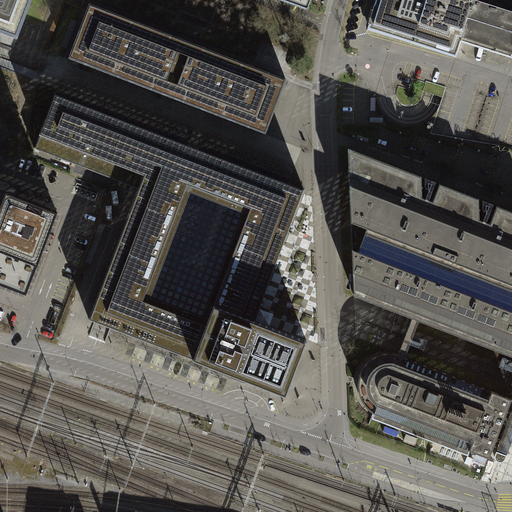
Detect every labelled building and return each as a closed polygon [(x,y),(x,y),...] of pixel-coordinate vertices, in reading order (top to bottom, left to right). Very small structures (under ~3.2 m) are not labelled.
[(0,0),(0,33),(15,39),(29,0),(0,0)] [(276,0),(305,10),(308,0),(276,0)] [(473,0),(377,0),(375,7),(374,6),(368,25),(371,26),(369,29),(456,57),(457,53),(458,54),(461,42),(473,0)] [(511,58),(511,0),(473,0),(461,42),(511,58)] [(179,41),(89,5),(69,60),(158,95),(166,98),(172,100),(227,121),(234,123),(241,126),(254,131),(265,135),(270,122),(275,111),(276,108),(286,81),(193,46),(186,43),(179,41)] [(35,149),(139,188),(186,206),(191,193),(243,213),(209,303),(255,320),(305,190),(56,95),(35,149)] [(361,299),(410,318),(410,317),(511,356),(511,211),(497,206),(490,224),(480,220),(479,199),(440,184),(433,202),(423,198),(422,177),(348,149),(349,164),(354,285),(354,296),(361,299)] [(187,357),(203,316),(151,297),(186,206),(139,188),(90,318),(187,357)] [(0,285),(24,295),(35,265),(55,212),(22,200),(3,192),(0,191),(0,285)] [(203,316),(187,357),(286,395),(307,340),(281,331),(255,320),(209,303),(203,316)] [(396,354),(511,399),(493,449),(496,450),(507,454),(511,441),(511,356),(410,317),(410,318),(396,354)] [(493,449),(511,399),(396,354),(393,353),(388,353),(382,355),(377,356),(370,360),(366,364),(363,369),(360,374),(359,379),(358,385),(358,390),(359,393),(361,399),(363,403),(365,406),(369,410),(373,413),(372,418),(468,455),(470,451),(490,458),(492,452),(493,449)] [(507,454),(496,450),(495,455),(495,457),(496,459),(498,461),(501,461),(503,461),(505,459),(507,454)]
